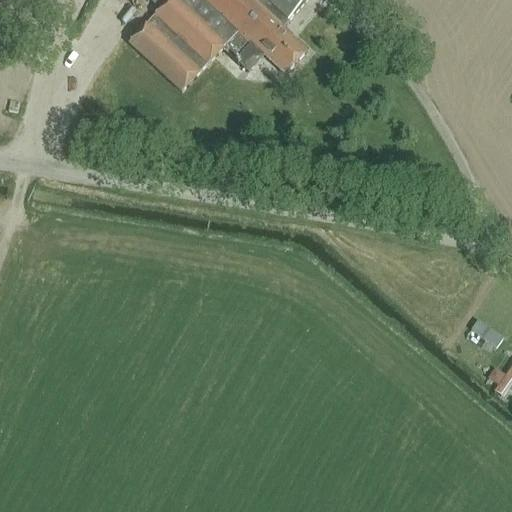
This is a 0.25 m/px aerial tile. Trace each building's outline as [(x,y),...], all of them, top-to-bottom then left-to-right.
[(181,94),(195,79),(222,50),(248,74),(264,56),(286,76),(307,54),(282,30),(310,0),(146,0),(160,12),(129,45),(181,94)] [(98,42),(112,15),(98,8),(84,35),(98,42)] [(78,39),(66,76),(84,82),(96,45),(78,39)] [(425,312),(432,298),(418,291),(411,305),(425,312)] [(430,306),(423,318),(450,333),(457,320),(430,306)]
